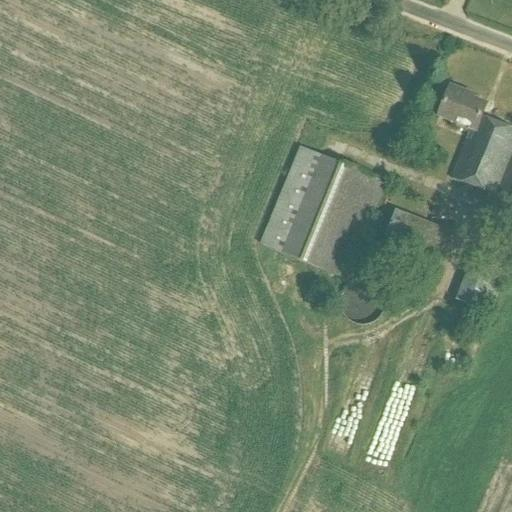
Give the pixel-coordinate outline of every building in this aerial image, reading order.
[(452,180),(511,203),(511,154),(511,152),(511,130),(481,118),(486,106),(465,97),(467,94),(450,88),(439,118),(471,131),(452,180)] [(262,247),(346,281),(386,183),(321,158),(302,149),(262,247)] [(374,262),(430,285),(450,235),(396,212),(374,262)] [(454,302),(490,315),(507,273),(470,261),(454,302)] [(340,305),(341,307),(341,309),(341,311),(342,313),(343,315),(344,316),(345,318),(346,320),(348,321),(349,322),(352,324),(356,326),(360,327),(364,327),(366,327),(368,326),(371,325),(375,323),(378,321),(381,318),(382,317),(383,315),(384,313),(384,311),(385,309),(385,307),(385,305),(385,304),(385,302),(385,300),(385,298),(384,296),(383,294),(382,292),(381,291),(380,289),(378,288),(377,286),(375,285),(373,284),(372,283),(370,283),(366,282),(364,282),(360,282),(358,282),(356,283),(353,284),(351,285),(349,286),(348,288),(346,289),(345,291),(344,292),(343,294),(342,296),(341,298),(341,299),(341,301),(340,303),(340,305)]
